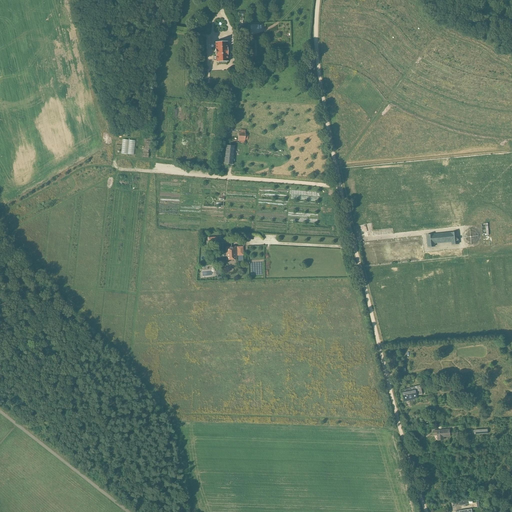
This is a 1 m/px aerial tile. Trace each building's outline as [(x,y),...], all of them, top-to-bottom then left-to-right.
[(228,42),(215,42),(216,52),(228,52),(228,42)] [(249,54),(255,54),(254,43),(249,43),(249,44),(243,45),(243,49),(243,53),(249,53),(249,54)] [(216,62),(228,62),(228,52),(216,52),(216,62)] [(136,157),(139,157),(140,151),(149,152),(149,149),(146,148),(146,142),(143,142),(143,148),(137,148),(136,157)] [(233,165),(235,147),(227,146),(225,165),(233,165)] [(452,245),(459,244),(458,232),(427,236),(428,247),(435,246),(434,243),(452,241),(452,245)] [(236,247),(231,247),(231,243),(222,243),(223,257),(226,257),(226,260),(236,260),(236,256),(243,256),(243,246),(236,247)] [(423,395),(421,385),(410,388),(405,389),(406,391),(403,392),(405,401),(415,399),(418,398),(417,396),(423,395)] [(450,429),(433,430),(434,436),(437,435),(437,437),(437,441),(444,440),(444,437),(451,437),(450,429)]
